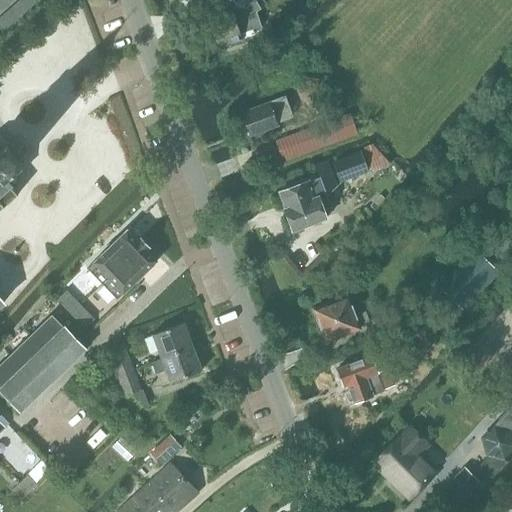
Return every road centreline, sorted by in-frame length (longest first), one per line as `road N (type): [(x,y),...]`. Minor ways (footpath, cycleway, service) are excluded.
road 1 (unclassified): [(320,511),(215,242)]
road 2 (unclassified): [(215,242),(132,0)]
road 3 (unclassified): [(40,404),(182,264),(215,242)]
